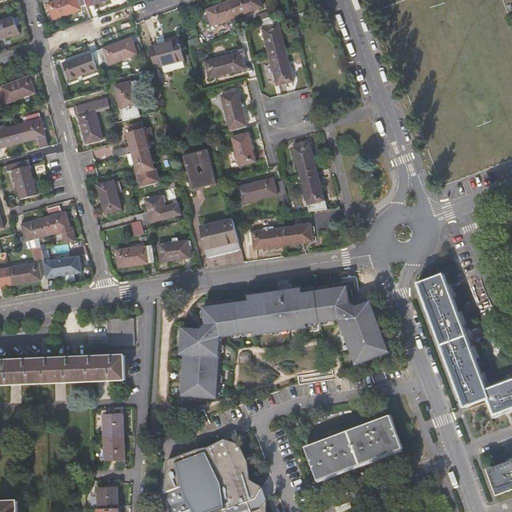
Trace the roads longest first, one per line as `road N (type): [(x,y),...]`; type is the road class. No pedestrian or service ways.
road 1 (residential): [(387,245),(107,294)]
road 2 (residential): [(427,383),(258,418),(292,507),(306,509)]
road 3 (residential): [(40,48),(107,294)]
road 4 (residential): [(306,509),(457,458)]
